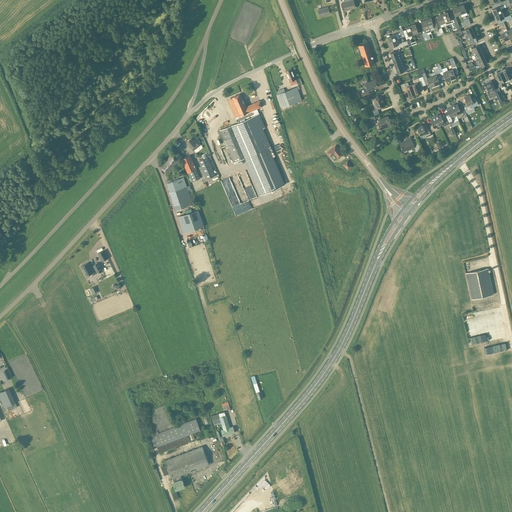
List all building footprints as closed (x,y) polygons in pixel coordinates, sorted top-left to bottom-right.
[(344,0),(345,2),(341,3),(343,11),(347,9),(355,7),(352,0),(344,0)] [(463,4),(457,6),(460,14),(466,12),(463,4)] [(455,16),(460,14),(457,6),(452,8),(455,16)] [(494,15),(502,12),(500,6),(492,9),(494,15)] [(329,13),(328,7),(317,9),(319,16),(329,13)] [(443,13),(442,14),(446,25),(451,23),(453,30),(457,29),(452,17),(450,11),(445,12),(443,12),(443,13)] [(502,12),(494,15),(496,20),(500,19),(504,17),(502,12)] [(438,28),(446,25),(442,14),(437,15),(439,21),(436,22),(435,20),(438,28)] [(440,34),(439,29),(435,20),(432,21),(431,18),(426,20),(429,28),(434,27),(435,29),(438,36),(441,35),(440,34)] [(424,28),(421,29),(422,33),(425,41),(430,39),(429,34),(427,35),(426,33),(430,31),(429,28),(426,20),(421,21),(422,23),(424,28)] [(408,35),(405,36),(406,39),(407,41),(408,44),(409,47),(416,44),(415,41),(411,43),(410,39),(411,39),(412,37),(411,35),(413,34),(410,25),(406,27),(408,35)] [(465,32),(466,35),(473,31),(471,27),(463,31),(463,32),(465,32)] [(510,38),(507,30),(506,29),(503,30),(504,32),(502,33),(505,40),(510,38)] [(467,40),(475,36),(473,31),(466,35),(467,37),(466,38),(467,40)] [(387,36),(386,37),(387,37),(386,38),(388,43),(400,38),(405,36),(404,34),(401,35),(400,33),(398,33),(390,36),(390,35),(389,35),(387,36)] [(478,41),(475,36),(467,40),(468,42),(469,41),(470,44),(478,41)] [(408,44),(407,41),(405,41),(403,42),(401,41),(400,38),(388,43),(390,48),(397,45),(398,48),(408,44)] [(375,63),(368,43),(359,46),(365,66),(375,63)] [(472,54),(481,50),(478,45),(471,48),(473,51),(471,52),(472,54)] [(392,58),(401,55),(400,52),(399,53),(398,50),(390,53),(392,58)] [(476,58),(483,54),(481,50),(472,54),(473,55),(474,55),(476,58)] [(485,59),(483,54),(476,58),(477,60),(476,61),(477,63),(485,59)] [(392,58),(394,63),(402,60),(401,58),(402,57),(401,55),(392,58)] [(485,59),(477,63),(478,65),(479,64),(480,67),(487,63),(485,59)] [(405,65),(396,68),(398,73),(405,71),(404,68),(406,67),(405,65)] [(297,83),(291,68),(285,71),(291,85),(297,83)] [(439,73),(438,69),(434,70),(435,72),(431,74),(432,76),(435,87),(439,85),(439,84),(440,83),(437,76),(440,75),(440,72),(439,73)] [(452,69),(447,71),(451,79),(451,81),(455,80),(455,79),(455,78),(456,78),(454,73),(452,69)] [(508,69),(502,71),(506,80),(509,78),(511,82),(511,81),(511,74),(511,75),(508,69)] [(506,80),(502,71),(497,74),(500,80),(497,82),(500,87),(505,85),(503,81),(506,80)] [(432,76),(426,78),(428,83),(428,84),(430,87),(431,87),(432,88),(435,87),(432,76)] [(415,83),(412,84),(415,93),(421,91),(418,85),(421,84),(419,78),(413,80),(415,83)] [(367,88),(364,89),(360,90),(362,96),(372,92),(371,89),(377,87),(375,80),(365,83),(367,88)] [(491,81),(485,84),(489,91),(487,91),(489,96),(492,97),(496,95),(499,102),(504,99),(500,91),(497,84),(493,86),(493,84),(491,81)] [(415,93),(412,84),(409,86),(407,82),(401,85),(403,91),(404,90),(408,91),(409,95),(415,93)] [(302,100),(297,87),(282,92),(281,89),(276,91),(282,107),(302,100)] [(229,100),(228,100),(237,123),(220,130),(234,163),(245,157),(261,194),(276,188),(277,190),(279,189),(279,187),(284,185),(269,148),(271,147),(255,109),(249,112),(241,93),(232,97),(233,98),(232,98),(231,97),(229,98),(229,100)] [(373,100),(377,109),(384,106),(380,97),(378,98),(377,94),(371,97),(372,100),(373,100)] [(465,102),(466,104),(463,105),(466,113),(475,109),(474,107),(478,105),(474,97),(471,98),(470,95),(466,96),(467,97),(464,98),(466,102),(465,102)] [(350,104),(345,105),(349,115),(353,113),(350,104)] [(454,105),(451,106),(456,115),(457,117),(458,118),(459,118),(461,117),(462,116),(462,115),(465,114),(461,106),(458,107),(457,104),(455,105),(454,105)] [(456,115),(451,106),(449,107),(449,108),(447,109),(448,111),(445,113),(450,124),(458,120),(456,115)] [(437,115),(435,116),(439,126),(442,124),(443,124),(444,126),(449,124),(445,117),(442,118),(440,115),(438,116),(437,115)] [(390,123),(388,116),(379,119),(380,122),(378,123),(380,130),(387,127),(386,124),(390,123)] [(436,127),(439,126),(435,116),(432,118),(432,119),(430,120),(432,124),(429,126),(432,132),(437,129),(436,127)] [(425,130),(422,125),(419,126),(420,127),(417,128),(419,132),(417,132),(419,136),(424,134),(425,138),(431,135),(427,129),(425,130)] [(198,142),(195,138),(193,140),(191,138),(187,142),(194,151),(200,146),(197,143),(198,142)] [(413,144),(410,138),(405,140),(406,141),(400,144),(403,151),(407,149),(407,151),(414,147),(416,151),(420,150),(417,143),(413,144)] [(343,155),(335,145),(326,152),(330,157),(334,154),(338,159),(343,155)] [(171,154),(160,167),(167,173),(179,161),(171,154)] [(200,178),(190,155),(181,159),(187,173),(188,173),(192,182),(195,180),(197,183),(201,181),(200,178)] [(208,157),(198,161),(206,180),(216,176),(214,171),(208,157)] [(352,166),(347,161),(343,164),(348,170),(352,166)] [(251,209),(260,205),(247,175),(239,178),(247,199),(245,200),(247,206),(249,205),(251,209)] [(169,192),(175,210),(193,204),(184,177),(167,183),(170,192),(169,192)] [(239,204),(235,206),(234,202),(231,203),(236,215),(244,212),(242,207),(241,207),(239,204)] [(204,226),(198,210),(177,217),(183,233),(184,232),(204,226)] [(98,253),(102,261),(108,258),(104,250),(98,253)] [(91,267),(88,262),(81,266),(86,276),(93,272),(93,273),(97,271),(98,273),(102,270),(98,263),(94,265),(94,266),(91,267)] [(494,294),(488,268),(466,273),(471,299),(494,294)] [(468,323),(486,318),(485,313),(466,318),(468,323)] [(470,335),(471,342),(481,340),(480,333),(470,335)] [(484,347),(486,355),(503,352),(502,348),(496,349),(495,345),(484,347)] [(12,377),(8,367),(0,371),(5,381),(12,377)] [(15,403),(9,388),(0,391),(0,400),(3,408),(6,407),(8,411),(17,407),(15,403)] [(174,427),(165,405),(153,410),(155,416),(147,419),(153,434),(148,436),(153,448),(157,446),(159,452),(190,441),(188,435),(193,433),(200,430),(196,418),(174,427)] [(230,428),(225,412),(218,414),(219,417),(220,417),(212,420),(215,429),(217,429),(216,425),(222,423),(224,429),(221,430),(223,436),(235,432),(233,427),(230,428)] [(209,464),(202,446),(165,460),(166,465),(161,467),(164,475),(169,473),(171,479),(174,477),(176,481),(173,482),(176,490),(185,486),(182,479),(180,475),(209,464)]
